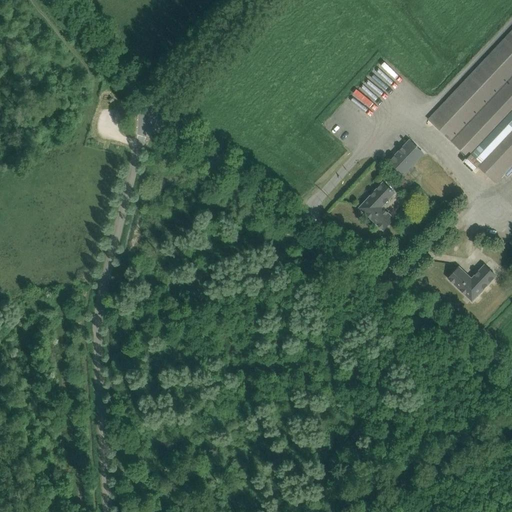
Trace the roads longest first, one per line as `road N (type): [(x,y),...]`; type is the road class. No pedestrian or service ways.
road 1 (tertiary): [(511,368),(153,111)]
road 2 (unclassified): [(108,511),(98,302),(153,111)]
road 3 (tertiary): [(153,111),(60,0)]
